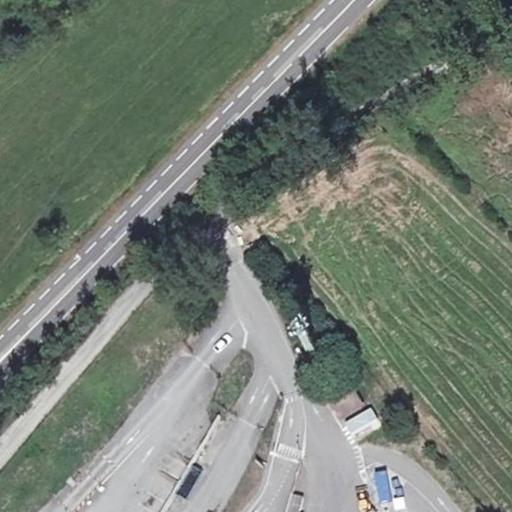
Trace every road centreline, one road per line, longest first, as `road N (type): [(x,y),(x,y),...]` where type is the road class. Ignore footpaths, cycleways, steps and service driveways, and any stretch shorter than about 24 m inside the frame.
road 1 (secondary): [(353,0),(0,361)]
road 2 (track): [(215,221),(287,152),(511,28)]
